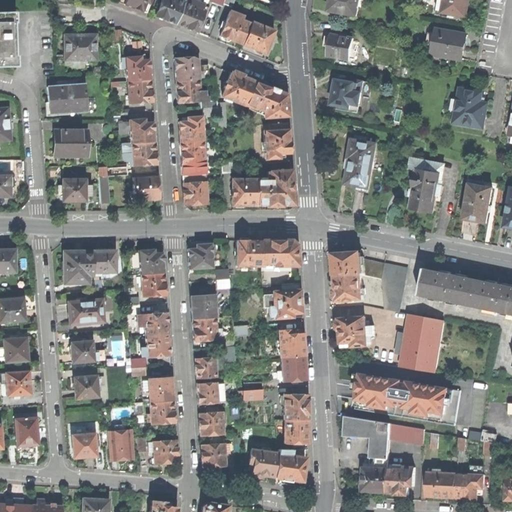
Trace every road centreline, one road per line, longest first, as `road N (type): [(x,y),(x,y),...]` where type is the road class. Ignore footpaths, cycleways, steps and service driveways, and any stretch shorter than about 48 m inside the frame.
road 1 (residential): [(323,509),(308,222)]
road 2 (residential): [(173,224),(191,486)]
road 3 (residential): [(58,475),(39,226)]
road 4 (unclassified): [(308,222),(511,262)]
road 5 (residential): [(173,224),(157,49),(167,34)]
road 6 (residential): [(39,226),(29,100),(0,84)]
road 7 (residential): [(308,222),(298,82)]
road 8 (residential): [(167,34),(298,82)]
road 9 (unclassified): [(173,224),(308,222)]
road 10 (unclassified): [(39,226),(173,224)]
road 11 (residential): [(191,486),(323,509)]
road 12 (residential): [(58,475),(191,486)]
